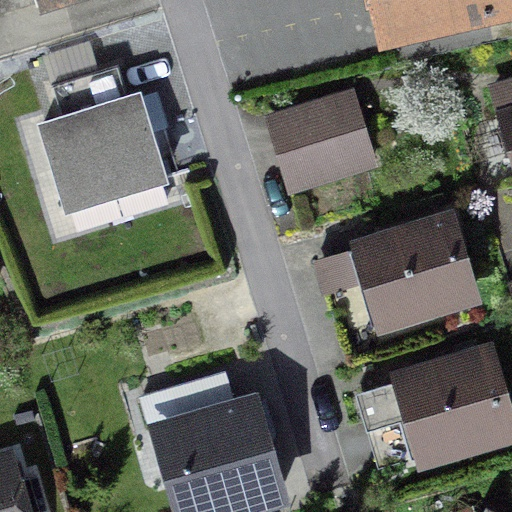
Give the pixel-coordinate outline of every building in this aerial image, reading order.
[(74,0),(79,15),(126,0),(74,0)] [(511,0),(386,0),(398,43),(511,14),(511,0)] [(348,91),(261,120),(286,195),(373,166),(348,91)] [(511,91),(501,95),(511,131),(511,91)] [(130,95),(44,122),(73,212),(159,184),(130,95)] [(451,234),(354,261),(379,350),(476,324),(451,234)] [(487,369),(395,398),(419,470),(511,440),(487,369)] [(258,392),(146,423),(171,511),(270,511),(291,506),(258,392)] [(32,511),(15,457),(0,462),(0,511),(32,511)] [(511,511),(511,507),(487,492),(476,511),(511,511)]
